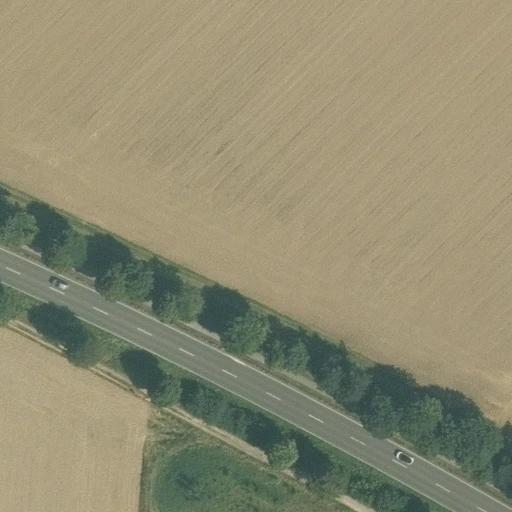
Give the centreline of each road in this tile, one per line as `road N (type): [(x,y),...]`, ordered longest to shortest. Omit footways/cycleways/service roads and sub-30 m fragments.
road 1 (track): [(0,201),(511,446)]
road 2 (secondary): [(487,511),(0,269)]
road 3 (track): [(352,511),(0,323)]
